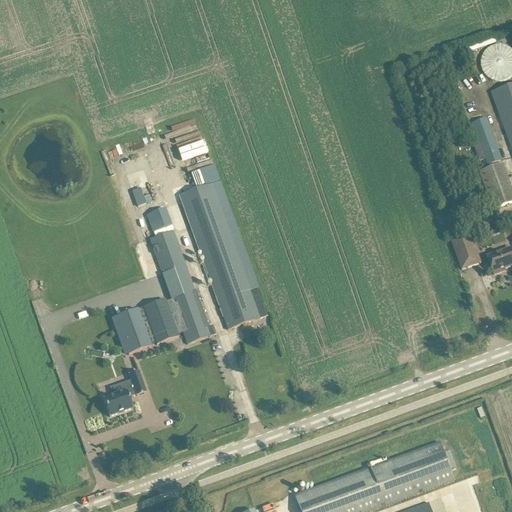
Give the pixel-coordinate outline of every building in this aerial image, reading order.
[(484,75),(486,77),(489,79),(492,81),(496,82),(502,82),(506,81),(509,79),(511,76),(511,50),(509,48),(504,46),(500,45),(495,45),(491,47),(487,50),(484,53),(482,57),(480,62),(480,67),(482,71),(484,75)] [(511,85),(490,93),(511,152),(511,85)] [(495,143),(496,142),(487,119),(472,124),(488,166),(502,161),(500,154),(499,155),(495,143)] [(511,187),(503,164),(479,173),(492,210),(511,202),(511,187)] [(259,289),(250,292),(212,184),(179,196),(228,331),(269,316),(259,289)] [(151,203),(149,196),(144,198),(140,189),(132,192),(138,208),(151,203)] [(147,216),(146,216),(152,233),(153,233),(171,226),(172,226),(166,209),(165,209),(147,216)] [(173,232),(149,241),(184,336),(188,345),(211,337),(216,335),(213,327),(208,329),(207,328),(174,232),(173,232)] [(462,272),(482,264),(471,235),(451,242),(462,272)] [(501,273),(501,271),(511,267),(511,252),(511,249),(487,257),(494,276),(501,273)] [(157,346),(179,338),(165,300),(143,308),(157,346)] [(111,320),(125,357),(151,348),(138,310),(111,320)] [(113,396),(103,400),(109,418),(133,409),(129,398),(136,396),(137,397),(146,393),(138,372),(129,375),(131,381),(123,384),(126,392),(113,396)] [(371,511),(454,482),(440,443),(294,496),(299,511),(371,511)]
